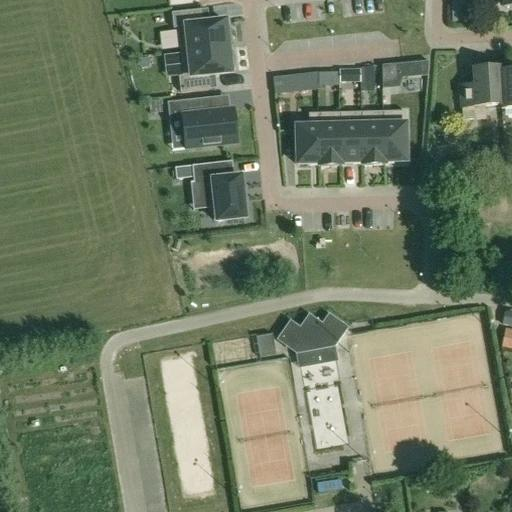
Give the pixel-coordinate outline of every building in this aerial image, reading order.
[(202,11),(171,14),(173,30),(177,30),(179,54),(228,48),(227,45),(231,44),(229,26),(226,27),(225,22),(204,25),(202,11)] [(182,78),(178,78),(180,94),(211,90),(209,77),(231,75),(230,70),(234,69),(232,52),(228,52),(228,48),(179,54),(182,78)] [(394,67),(395,77),(426,74),(427,64),(394,67)] [(500,110),(501,109),(498,68),(472,69),(474,93),(460,94),(461,121),(485,119),(484,107),(500,105),(500,110)] [(499,68),(498,68),(501,109),(511,108),(511,70),(499,72),(499,68)] [(316,77),(317,89),(325,89),(324,76),(316,77)] [(292,77),(273,79),(274,91),(293,89),(292,77)] [(181,117),(185,150),(237,145),(233,111),(213,113),(212,99),(168,104),(169,118),(181,117)] [(148,102),(149,114),(161,113),(160,101),(148,102)] [(381,113),(361,114),(362,167),(384,167),(382,113),(381,113)] [(405,113),(382,113),(384,167),(384,164),(406,163),(405,113)] [(362,167),(361,114),(339,115),(340,168),(341,168),(341,165),(361,165),(361,167),(362,167)] [(319,168),(317,115),(308,115),(308,128),(295,128),(296,166),(318,166),(318,169),(319,168)] [(339,115),(317,115),(319,168),(340,168),(339,115)] [(492,160),(502,160),(502,146),(492,147),(492,160)] [(245,220),(240,178),(233,179),(232,163),(192,168),(193,184),(190,184),(190,185),(206,183),(208,202),(213,201),(214,209),(216,223),(245,220)] [(335,347),(350,327),(344,323),(330,313),(323,322),(310,313),(301,326),(291,319),(277,339),(297,353),(335,347)] [(503,325),(511,326),(511,317),(505,318),(503,325)] [(502,348),(511,350),(511,331),(505,330),(502,348)] [(256,338),(259,359),(276,356),(272,335),(256,338)] [(312,405),(331,404),(330,384),(311,385),(312,405)] [(340,433),(354,432),(352,393),(337,394),(340,433)] [(335,421),(315,422),(316,433),(336,432),(335,421)] [(345,461),(350,480),(362,477),(358,458),(345,461)]
